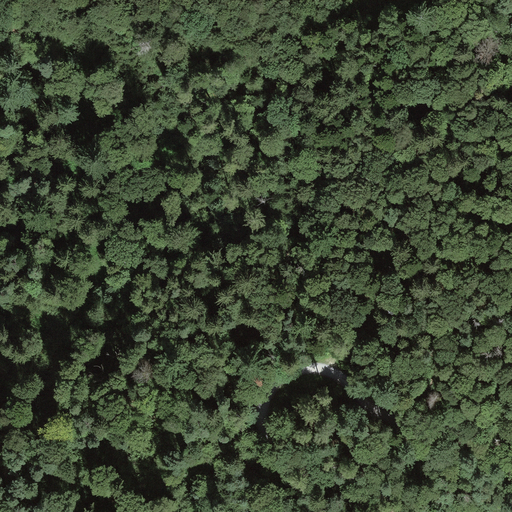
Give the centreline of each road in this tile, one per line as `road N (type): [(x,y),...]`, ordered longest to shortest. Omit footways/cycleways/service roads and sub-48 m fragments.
road 1 (track): [(494,511),(290,459),(269,442),(260,407),(280,376),(315,366),(405,424),(511,434)]
road 2 (track): [(400,235),(367,324),(354,343),(315,366)]
